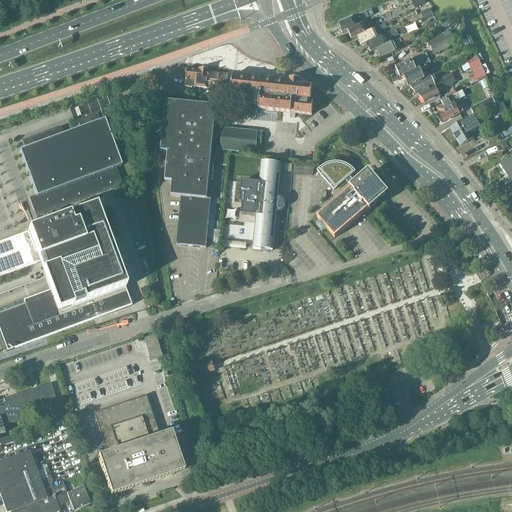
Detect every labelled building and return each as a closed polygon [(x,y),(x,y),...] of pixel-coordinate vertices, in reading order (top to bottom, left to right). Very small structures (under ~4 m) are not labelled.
[(419,0),(418,1),(413,3),(415,8),(425,4),(423,0),(419,0)] [(430,9),(422,13),(425,18),(433,15),(430,9)] [(374,16),(372,10),(371,10),(339,24),(341,29),(340,30),(341,32),(342,32),(343,33),(348,31),(358,27),(356,23),(374,16)] [(358,27),(348,31),(350,35),(349,36),(350,38),(352,38),(352,40),(358,37),(375,29),(376,29),(372,20),(358,27)] [(391,22),(375,29),(358,37),(360,41),(359,42),(360,45),(361,45),(362,46),(367,43),(383,37),(380,31),(392,26),(391,22)] [(383,37),(367,43),(369,47),(368,49),(369,51),(371,51),(371,52),(377,50),(377,49),(387,45),(393,42),(391,38),(393,36),(394,37),(406,32),(404,27),(401,28),(383,37)] [(450,32),(428,42),(434,55),(456,45),(450,32)] [(387,45),(377,49),(377,50),(379,54),(378,55),(379,57),(381,57),(381,59),(397,52),(400,51),(397,45),(408,40),(406,36),(393,42),(387,45)] [(414,49),(423,43),(420,39),(411,45),(414,49)] [(430,65),(425,54),(423,55),(418,58),(396,68),(396,69),(395,71),(397,75),(399,75),(400,78),(404,77),(430,65)] [(477,57),(468,61),(472,70),(481,66),(477,57)] [(430,65),(404,77),(408,87),(410,86),(430,77),(427,69),(429,69),(437,66),(435,63),(430,65)] [(481,66),(472,70),(474,74),(476,78),(478,81),(486,77),(481,66)] [(200,95),(201,89),(231,92),(233,77),(209,74),(209,70),(200,69),(199,70),(187,69),(186,81),(186,87),(193,88),(192,94),(200,95)] [(430,77),(410,86),(417,95),(418,95),(437,86),(453,79),(451,74),(437,81),(433,82),(431,77),(431,76),(430,77)] [(233,76),(233,77),(231,92),(246,94),(246,96),(249,97),(249,100),(252,100),(252,102),(254,102),(254,100),(255,100),(255,105),(255,107),(259,108),(259,110),(311,116),(312,103),(313,87),(300,86),(301,80),(291,79),(291,82),(233,76)] [(418,95),(426,103),(440,97),(437,91),(455,83),(453,79),(437,86),(418,95)] [(441,101),(444,106),(439,109),(441,113),(439,114),(443,122),(453,117),(453,118),(454,117),(454,116),(463,112),(458,101),(461,99),(458,93),(453,96),(453,95),(441,101)] [(217,106),(166,101),(161,152),(168,153),(165,182),(172,182),(171,197),(182,198),(180,212),(177,246),(207,249),(210,212),(212,200),(208,200),(217,106)] [(484,102),(471,109),(474,116),(488,110),(484,102)] [(25,149),(19,152),(36,197),(31,200),(35,211),(39,209),(41,216),(46,214),(50,225),(56,223),(52,212),(122,186),(116,169),(121,167),(104,120),(100,122),(97,114),(77,121),(80,129),(64,135),(61,127),(22,141),(25,149)] [(450,129),(460,146),(473,138),(471,133),(480,127),(474,116),(464,122),(464,121),(450,129)] [(493,134),(498,143),(511,136),(511,125),(511,124),(493,134)] [(223,129),(221,150),(256,154),(257,146),(261,146),(262,133),(223,129)] [(508,142),(500,146),(503,151),(509,147),(509,144),(508,142)] [(511,153),(511,156),(500,165),(501,166),(500,167),(502,170),(504,170),(506,174),(511,170),(511,151),(511,152),(511,153)] [(242,182),(240,203),(242,204),(241,216),(249,216),(256,217),(253,249),(273,251),(277,211),(278,211),(279,211),(280,211),(281,211),(282,210),(283,209),(284,209),(284,208),(285,207),(285,206),(285,205),(285,204),(285,203),(285,202),(284,201),(283,200),(283,199),(282,198),(281,198),(280,197),(279,197),(282,164),(262,162),(260,184),(242,182)] [(355,171),(353,172),(351,170),(350,169),(348,168),(346,167),(344,166),(342,165),(340,165),(337,164),(335,164),(334,165),(331,165),(329,166),(328,166),(326,167),(325,168),(323,169),(322,170),(321,168),(317,171),(334,191),(346,181),(352,188),(352,189),(351,187),(350,188),(351,189),(318,218),(336,239),(369,209),(370,211),(371,210),(370,209),(387,194),(369,174),(357,184),(350,177),(356,172),(355,171)] [(294,166),(293,174),(313,176),(314,168),(294,166)] [(50,225),(0,243),(0,277),(46,260),(52,276),(39,282),(42,289),(44,295),(0,311),(0,333),(7,352),(131,306),(95,208),(56,223),(50,225)] [(210,245),(208,256),(217,258),(219,247),(210,245)] [(156,335),(144,339),(151,361),(163,356),(156,335)] [(212,363),(202,366),(199,367),(202,375),(215,371),(212,363)] [(228,395),(224,374),(200,378),(204,399),(228,395)] [(0,420),(2,426),(39,414),(44,426),(62,420),(64,425),(71,423),(63,402),(57,404),(51,384),(0,401),(0,420)] [(150,484),(183,473),(170,434),(158,438),(158,437),(160,437),(146,396),(94,414),(107,454),(109,454),(97,458),(110,497),(143,486),(144,487),(145,487),(146,487),(147,487),(148,487),(148,486),(149,486),(150,485),(150,484)] [(15,435),(0,440),(0,444),(1,446),(17,441),(15,435)] [(33,447),(0,457),(0,482),(9,511),(49,511),(62,508),(60,500),(70,497),(64,478),(49,483),(43,462),(38,464),(33,447)]
